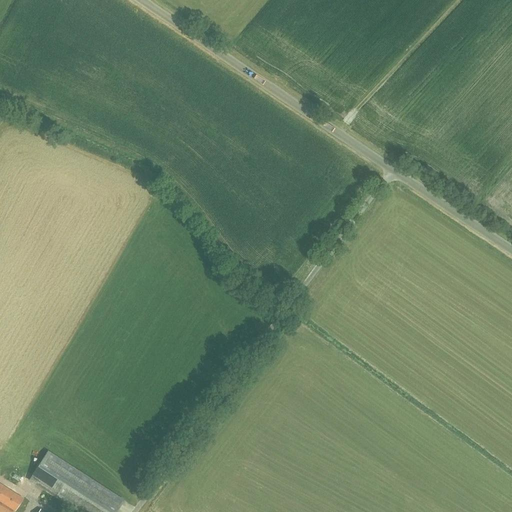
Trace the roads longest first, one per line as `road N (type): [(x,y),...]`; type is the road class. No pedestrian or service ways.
road 1 (unclassified): [(511,251),(139,0)]
road 2 (unknown): [(459,0),(336,132)]
